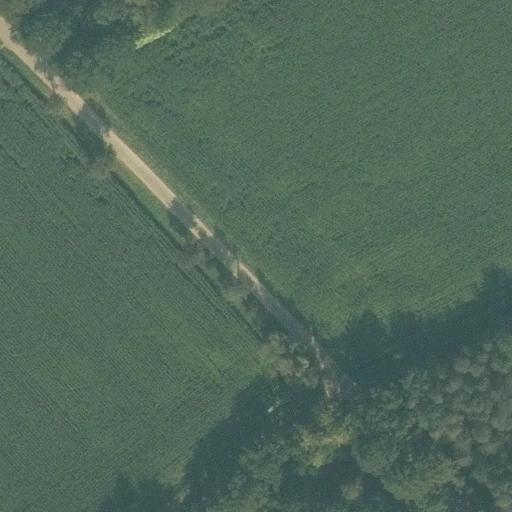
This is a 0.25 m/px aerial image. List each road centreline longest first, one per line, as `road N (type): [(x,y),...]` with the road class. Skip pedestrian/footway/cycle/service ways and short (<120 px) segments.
road 1 (track): [(0,29),(330,381)]
road 2 (track): [(152,511),(272,416),(330,381)]
road 3 (track): [(511,292),(330,381)]
road 4 (track): [(330,381),(453,511)]
